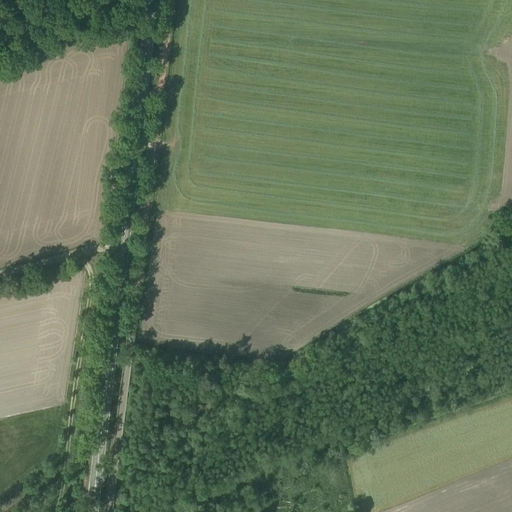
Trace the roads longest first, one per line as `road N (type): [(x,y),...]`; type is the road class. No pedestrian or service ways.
road 1 (primary): [(92,511),(151,0)]
road 2 (track): [(56,511),(90,277),(75,253)]
road 3 (track): [(123,237),(0,275)]
